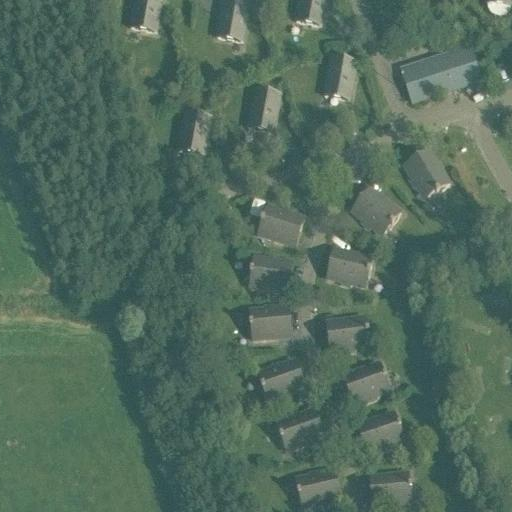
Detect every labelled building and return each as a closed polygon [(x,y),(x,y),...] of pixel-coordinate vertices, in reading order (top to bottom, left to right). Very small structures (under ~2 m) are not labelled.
[(157,36),(162,0),(136,0),(131,31),(157,36)] [(322,29),(327,0),(300,0),(296,25),(322,29)] [(511,0),(487,0),(486,6),(511,10),(511,0)] [(243,45),(250,7),(224,3),(217,41),(243,45)] [(412,106),(481,84),(470,51),(402,73),(412,106)] [(350,104),(357,66),(331,62),(324,99),(350,104)] [(274,136),(281,98),(255,94),(248,131),(274,136)] [(185,116),(178,154),(204,159),(211,121),(185,116)] [(428,157),(405,170),(412,182),(410,183),(415,192),(421,189),(428,201),(451,188),(441,172),(438,174),(428,157)] [(369,195),(353,216),(364,225),(362,227),(371,233),(375,228),(386,237),(402,216),(387,205),(385,208),(369,195)] [(297,247),(305,222),(292,218),(292,215),(282,212),(280,218),(267,214),(259,239),(277,245),(278,241),(297,247)] [(334,257),(328,283),(342,286),(341,288),(352,290),(353,284),(367,287),(372,262),(354,258),(354,262),(334,257)] [(290,292),(293,266),(279,264),(280,262),(269,261),(268,267),(255,265),(251,291),(269,294),(270,290),(290,292)] [(292,337),(289,310),(275,312),(275,309),(264,310),(265,317),(251,318),(254,344),(272,343),(272,339),(292,337)] [(328,330),(331,356),(345,354),(346,357),(356,355),(355,349),(369,347),(365,321),(347,323),(348,327),(328,330)] [(304,389),(295,364),(282,369),(281,367),(271,370),(273,376),(260,381),(269,406),(286,400),(285,396),(304,389)] [(345,383),(354,408),(367,403),(368,406),(378,402),(376,396),(389,391),(380,366),(362,373),(364,377),(345,383)] [(322,438),(314,414),(300,418),(300,416),(290,420),(292,426),(279,430),(288,455),(305,449),(303,445),(322,438)] [(360,433),(365,459),(379,456),(379,458),(390,456),(388,450),(402,447),(396,421),(378,425),(379,429),(360,433)] [(340,499),(334,474),(321,477),(320,475),(310,477),(311,483),(298,486),(303,511),(321,508),(320,504),(340,499)] [(371,484),(373,510),(387,509),(387,511),(398,510),(397,504),(411,502),(409,476),(390,478),(391,482),(371,484)]
